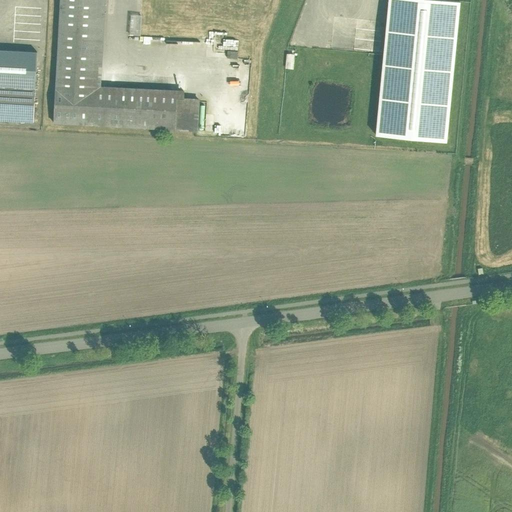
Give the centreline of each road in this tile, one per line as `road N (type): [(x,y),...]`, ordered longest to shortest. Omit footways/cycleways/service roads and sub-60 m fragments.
road 1 (unclassified): [(241,322),(511,286)]
road 2 (unclassified): [(0,354),(241,322)]
road 3 (unclassified): [(227,511),(241,322)]
